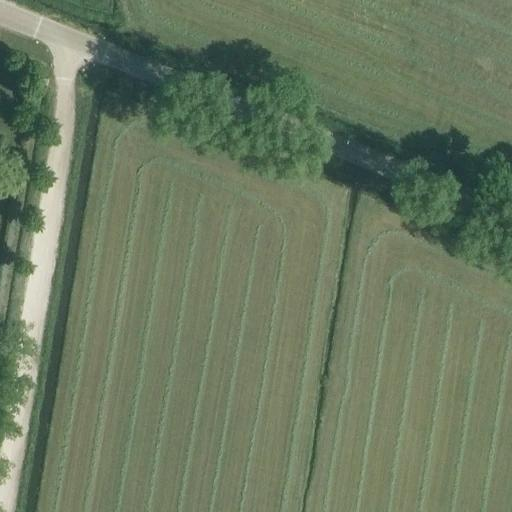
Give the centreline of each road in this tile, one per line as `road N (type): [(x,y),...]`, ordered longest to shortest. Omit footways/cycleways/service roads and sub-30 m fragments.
road 1 (unclassified): [(511,217),(69,41)]
road 2 (track): [(0,491),(69,41)]
